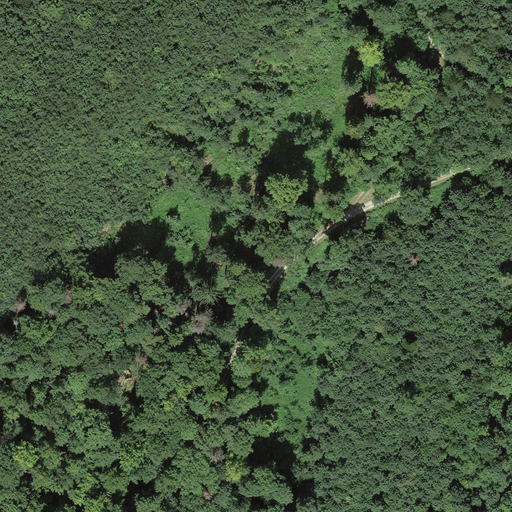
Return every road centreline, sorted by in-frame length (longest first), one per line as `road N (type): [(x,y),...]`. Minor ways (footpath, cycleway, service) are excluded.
road 1 (track): [(155,511),(259,297),(304,245),(346,215)]
road 2 (track): [(249,318),(200,375),(97,458),(62,511)]
road 3 (track): [(413,0),(436,55),(431,94),(346,215)]
road 4 (track): [(511,150),(346,215)]
